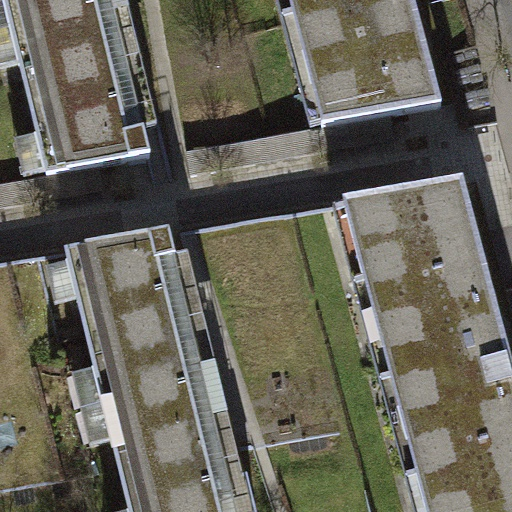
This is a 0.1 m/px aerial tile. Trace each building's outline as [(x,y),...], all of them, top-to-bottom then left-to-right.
[(100,168),(151,160),(145,134),(128,138),(93,0),(3,0),(48,177),(100,168)] [(391,117),(442,109),(412,0),(287,0),(323,129),(391,117)] [(323,129),(187,153),(192,177),(395,142),(391,117),(323,129)] [(48,177),(0,185),(0,210),(105,193),(100,168),(48,177)] [(511,511),(511,366),(463,186),(343,207),(426,511),(511,511)] [(170,237),(66,255),(129,511),(254,511),(247,480),(214,488),(159,266),(176,261),(170,237)]
